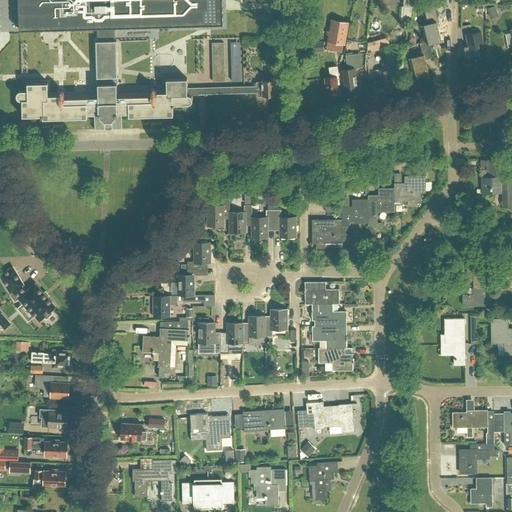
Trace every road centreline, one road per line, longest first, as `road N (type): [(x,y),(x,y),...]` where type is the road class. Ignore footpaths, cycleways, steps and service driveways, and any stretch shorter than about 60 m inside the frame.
road 1 (residential): [(380,383),(95,396)]
road 2 (residential): [(203,143),(290,140),(452,102)]
road 3 (residential): [(1,146),(203,143)]
road 4 (residential): [(100,274),(137,264),(169,235),(193,189),(203,143)]
road 5 (residential): [(100,274),(62,262),(34,235),(1,146)]
road 6 (residential): [(342,511),(380,423),(380,383)]
road 7 (residential): [(457,511),(436,489),(434,392)]
road 8 (residential): [(95,396),(100,274)]
road 9 (residential): [(430,216),(452,186),(452,102)]
